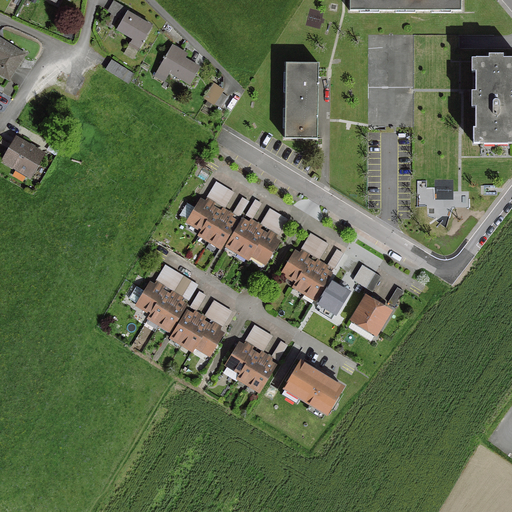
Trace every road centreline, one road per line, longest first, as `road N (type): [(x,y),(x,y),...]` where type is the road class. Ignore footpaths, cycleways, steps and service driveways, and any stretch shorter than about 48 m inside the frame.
road 1 (residential): [(511,199),(455,268),(436,272),(215,137)]
road 2 (residential): [(0,129),(58,48),(76,54),(90,0)]
